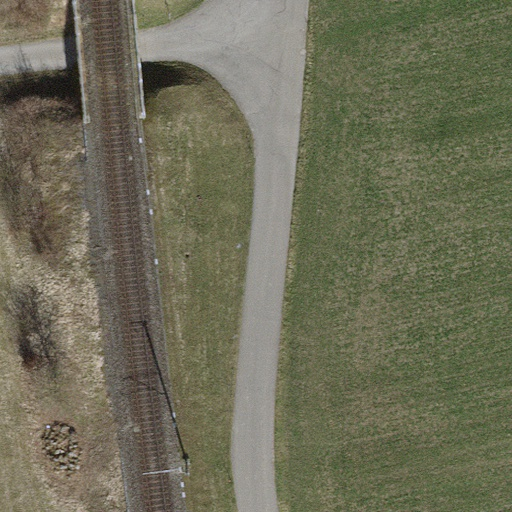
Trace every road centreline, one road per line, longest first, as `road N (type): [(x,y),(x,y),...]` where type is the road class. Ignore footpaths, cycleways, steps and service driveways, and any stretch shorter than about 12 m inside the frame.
road 1 (track): [(261,511),(255,429),(290,20)]
road 2 (track): [(0,60),(290,20)]
